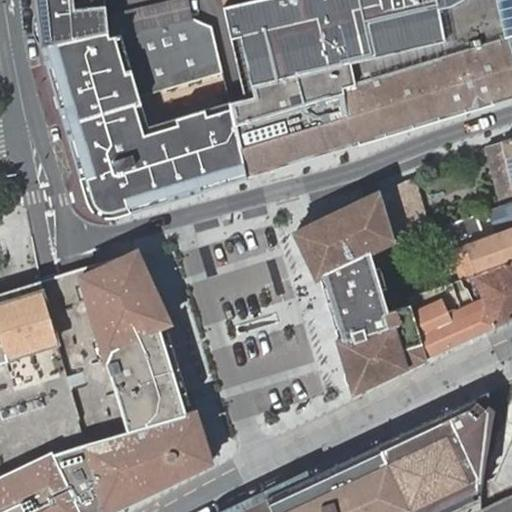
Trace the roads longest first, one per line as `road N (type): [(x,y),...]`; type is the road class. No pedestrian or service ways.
road 1 (residential): [(67,240),(327,178),(511,115)]
road 2 (residential): [(162,511),(511,340)]
road 3 (residential): [(135,511),(57,262)]
road 4 (residential): [(27,127),(9,0)]
road 5 (residential): [(67,240),(46,155),(27,127)]
road 6 (residential): [(27,127),(21,153),(43,245)]
